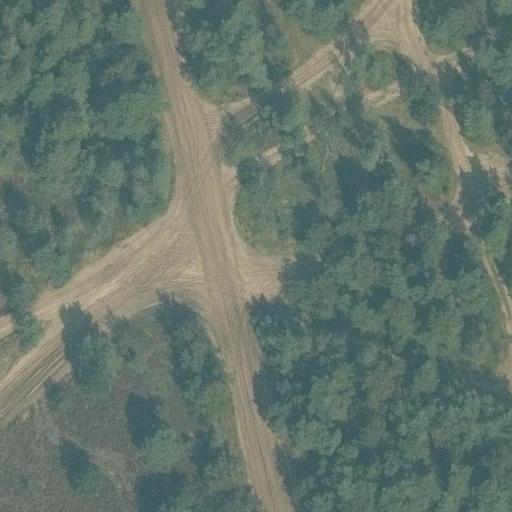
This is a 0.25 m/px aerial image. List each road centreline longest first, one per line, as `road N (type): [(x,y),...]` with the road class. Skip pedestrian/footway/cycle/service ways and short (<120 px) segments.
road 1 (track): [(420,0),(475,201),(148,332)]
road 2 (track): [(278,511),(160,0)]
road 3 (track): [(385,0),(298,85),(197,155)]
road 4 (track): [(0,402),(148,332)]
road 5 (track): [(511,338),(475,201)]
